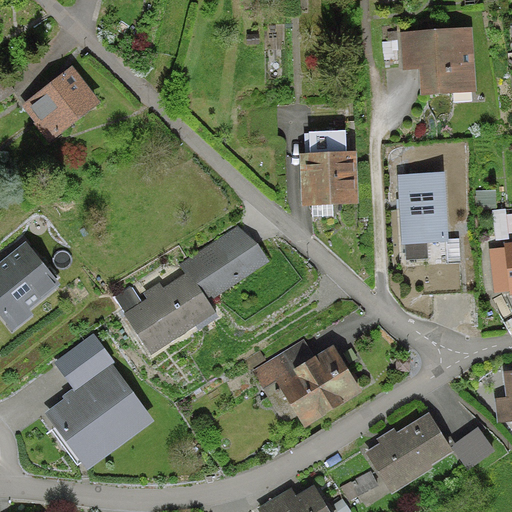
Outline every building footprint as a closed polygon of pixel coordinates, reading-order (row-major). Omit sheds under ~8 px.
[(295,13),(294,0),(274,0),(275,14),(295,13)] [(471,29),(399,34),(402,70),(419,69),(420,95),(475,91),(471,29)] [(101,101),(73,65),(22,104),(35,121),(33,122),(49,142),(101,101)] [(0,100),(14,91),(7,79),(2,83),(0,80),(0,100)] [(357,152),(346,152),(345,130),(311,132),(312,155),(300,155),(303,206),(312,206),(312,216),(334,214),(333,205),(360,204),(357,152)] [(445,174),(396,177),(401,244),(407,244),(408,258),(427,257),(426,241),(449,240),(445,174)] [(506,209),(493,211),(497,239),(509,238),(509,233),(511,232),(511,213),(507,215),(506,209)] [(124,313),(152,355),(196,326),(199,330),(219,317),(209,302),(270,261),(258,244),(237,225),(179,264),(185,274),(164,287),(160,282),(144,293),(147,298),(141,302),(131,286),(115,297),(125,312),(124,313)] [(31,309),(61,285),(26,241),(0,261),(0,314),(13,331),(35,314),(31,309)] [(511,242),(505,243),(505,247),(489,249),(494,291),(509,289),(510,294),(511,293),(511,242)] [(109,362),(91,338),(55,364),(73,389),(109,362)] [(257,352),(251,356),(242,361),(246,369),(262,359),(257,352)] [(335,400),(352,389),(350,386),(353,384),(353,381),(351,376),(349,375),(346,374),(344,375),(331,354),(314,364),(311,359),(295,369),(285,352),(252,373),(266,396),(281,386),(302,420),(335,400)] [(396,370),(409,371),(410,359),(396,359),(396,370)] [(124,436),(146,420),(108,370),(48,414),(76,453),(115,424),(124,436)] [(411,473),(447,451),(426,417),(366,454),(389,490),(413,475),(411,473)] [(469,466),(493,450),(480,431),(457,447),(469,466)] [(281,508),(276,498),(258,509),(259,511),(324,511),(311,490),(281,508)]
